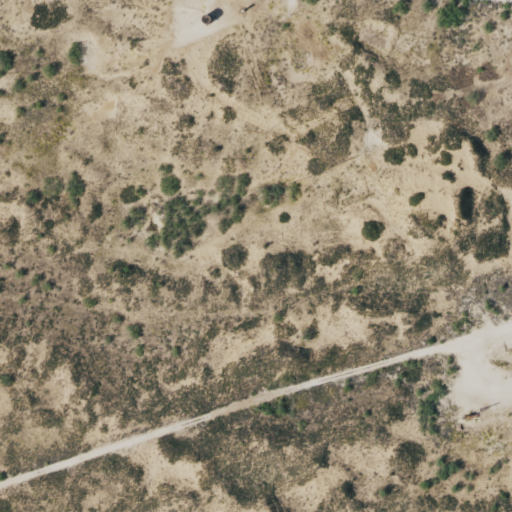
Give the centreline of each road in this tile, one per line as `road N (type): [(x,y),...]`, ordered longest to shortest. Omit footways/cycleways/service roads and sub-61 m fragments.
road 1 (track): [(18,511),(511,358)]
road 2 (track): [(265,0),(298,17),(511,17)]
